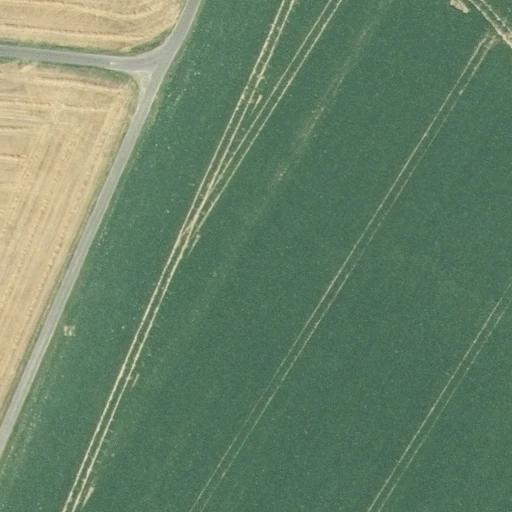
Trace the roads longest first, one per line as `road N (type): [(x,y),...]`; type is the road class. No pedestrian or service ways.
road 1 (track): [(196,0),(0,453)]
road 2 (track): [(164,64),(0,49)]
